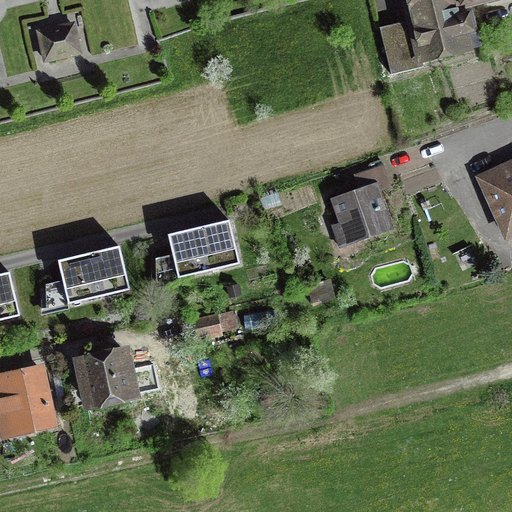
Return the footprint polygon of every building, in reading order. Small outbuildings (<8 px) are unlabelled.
[(406,0),(411,21),(379,28),(390,73),(422,65),(420,58),(475,45),(466,3),(478,0),(406,0)] [(73,25),(39,33),(45,62),(79,54),(73,25)] [(358,192),(331,200),(339,225),(332,227),(338,249),(394,232),(381,192),(392,189),(385,166),(354,176),(358,192)] [(511,166),(504,170),(482,180),(507,235),(511,232),(511,166)] [(169,239),(179,281),(240,266),(230,224),(169,239)] [(58,265),(68,308),(130,294),(120,250),(58,265)] [(10,277),(0,279),(0,324),(20,320),(10,277)] [(314,307),(336,301),(331,281),(308,287),(314,307)] [(198,342),(223,337),(223,334),(237,331),(234,312),(219,315),(219,313),(194,318),(198,342)] [(130,349),(72,361),(83,416),(141,404),(130,349)] [(44,366),(0,375),(0,436),(1,442),(58,430),(44,366)]
